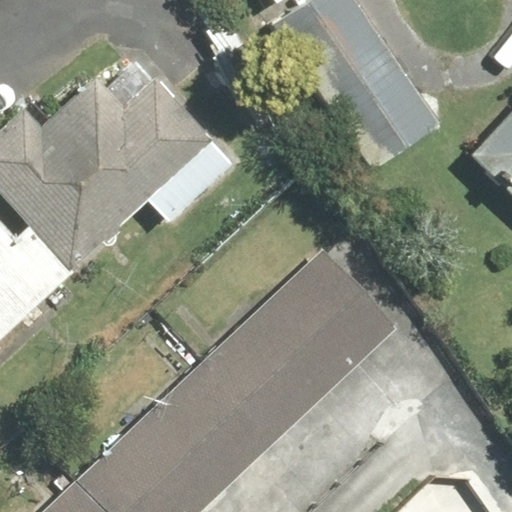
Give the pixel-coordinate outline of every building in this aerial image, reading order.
[(351,0),(287,0),(259,18),(354,170),(429,123),(351,0)] [(0,105),(0,215),(54,276),(202,144),(149,85),(111,119),(94,100),(41,147),(2,104),(0,105)] [(511,91),(466,138),(511,182),(511,91)] [(0,235),(0,320),(42,283),(0,235)] [(294,251),(25,511),(228,511),(217,500),(381,340),(294,251)]
